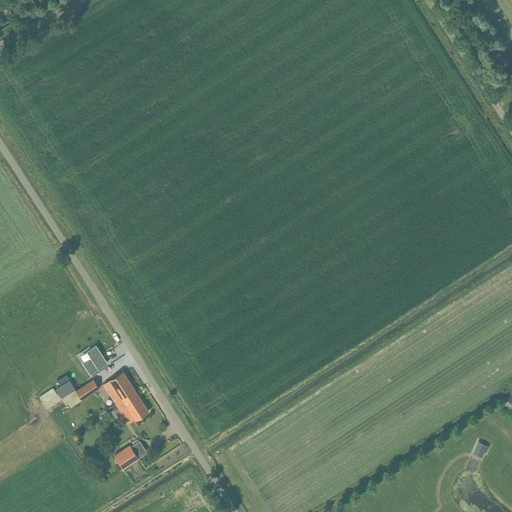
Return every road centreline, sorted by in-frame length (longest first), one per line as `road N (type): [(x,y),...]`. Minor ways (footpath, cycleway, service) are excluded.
road 1 (unclassified): [(234,511),(0,143)]
road 2 (unclassified): [(511,129),(429,0)]
